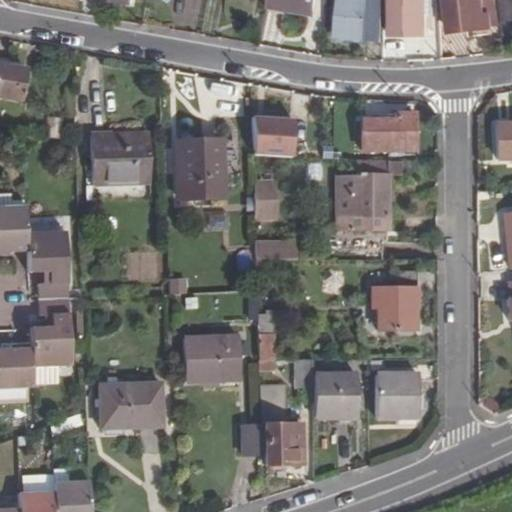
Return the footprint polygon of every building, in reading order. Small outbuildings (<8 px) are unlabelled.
[(270,0),(268,11),(310,19),(313,0),(270,0)] [(341,0),(338,43),(366,45),(369,2),(344,0),(341,0)] [(391,0),(391,36),(429,36),(429,11),(429,0),(391,0)] [(448,0),(452,34),(466,33),(476,32),(493,31),(492,17),(486,18),(483,0),(448,0)] [(511,0),(501,0),(504,21),(511,20),(511,0)] [(0,70),(0,100),(18,104),(23,74),(0,70)] [(360,151),(415,151),(415,113),(393,113),(393,120),(360,120),(360,151)] [(251,119),(250,156),(293,158),(295,120),(251,119)] [(511,123),(494,124),(495,160),(511,159),(511,123)] [(90,141),(91,189),(150,187),(149,139),(90,141)] [(178,203),(223,203),(222,145),(177,145),(178,203)] [(387,166),(387,164),(355,165),(355,179),(335,179),(336,234),(387,234),(387,178),(387,166)] [(288,180),(319,182),(320,168),(289,166),(288,180)] [(399,178),(399,166),(387,166),(387,178),(399,178)] [(254,221),(271,221),(270,184),(253,184),(254,221)] [(0,260),(25,261),(24,244),(24,215),(0,215),(0,260)] [(33,230),(64,230),(64,218),(33,219),(33,230)] [(255,242),(255,262),(268,262),(298,262),(298,243),(255,242)] [(35,295),(36,305),(65,304),(61,244),(24,244),(25,261),(26,277),(40,277),(47,276),(47,294),(41,295),(35,295)] [(255,273),(267,273),(268,262),(255,262),(255,273)] [(344,292),(344,272),(325,272),(324,291),(344,292)] [(255,289),(267,289),(267,273),(255,273),(255,289)] [(379,334),(415,334),(413,311),(418,311),(418,273),(389,273),(389,293),(371,292),(372,312),(379,311),(379,334)] [(168,279),(169,294),(187,293),(186,278),(168,279)] [(256,316),(268,317),(267,295),(255,294),(255,298),(256,316)] [(29,351),(31,377),(68,376),(65,304),(36,305),(36,324),(42,324),(49,323),(50,335),(43,336),(29,336),(29,351)] [(257,363),(274,363),(273,317),(268,317),(256,316),(257,363)] [(0,332),(0,346),(28,346),(28,332),(0,332)] [(180,345),(181,385),(235,385),(235,361),(240,361),(240,351),(235,351),(235,345),(180,345)] [(0,398),(31,397),(31,377),(29,351),(7,352),(7,358),(0,357),(0,398)] [(257,363),(257,372),(274,372),(274,363),(257,363)] [(298,392),(313,392),(314,378),(313,363),(298,363),(298,392)] [(377,418),(419,419),(419,376),(377,377),(377,418)] [(313,392),(313,418),(354,419),(354,385),(335,385),(335,377),(314,378),(313,392)] [(284,467),(302,466),(303,425),(284,424),(284,384),(258,383),(258,424),(265,425),(265,467),(270,473),(280,473),(284,467)] [(96,387),(96,434),(160,434),(160,386),(96,387)] [(241,459),(259,458),(258,428),(240,429),(241,459)] [(51,496),(51,511),(87,511),(87,487),(51,489),(51,496)] [(17,511),(16,511),(51,511),(51,496),(16,497),(17,511)]
